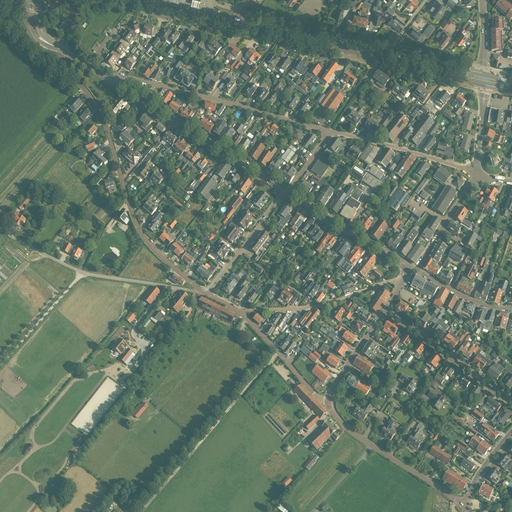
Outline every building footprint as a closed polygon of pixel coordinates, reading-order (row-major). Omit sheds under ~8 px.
[(350,0),(346,0),(345,7),(352,8),(354,1),(350,0)] [(369,3),(365,0),(364,0),(363,2),(359,0),(357,3),(365,8),(367,6),(367,5),(369,3)] [(415,6),(419,1),(417,0),(411,0),(410,2),(406,7),(408,8),(412,4),(415,6)] [(441,13),(446,7),(437,0),(436,0),(431,7),(430,7),(429,9),(429,10),(428,10),(436,16),(439,12),(441,13)] [(451,12),(456,6),(449,0),(446,4),(449,7),(447,9),(451,12)] [(501,11),(508,4),(502,0),(500,0),(495,6),(501,11)] [(365,8),(357,3),(356,5),(359,8),(361,6),(362,7),(361,9),(359,11),(358,12),(359,13),(358,15),(354,14),(352,22),(359,23),(361,16),(363,11),(365,9),(364,9),(365,8)] [(507,16),(511,11),(511,7),(508,4),(501,11),(507,16)] [(342,17),(344,9),(342,9),(343,6),(340,5),(339,10),(337,9),(334,19),(341,20),(341,17),(342,17)] [(366,25),(368,17),(365,17),(366,13),(365,13),(367,11),(365,9),(363,11),(361,16),(359,23),(366,25)] [(373,22),(380,24),(381,20),(385,21),(386,15),(382,15),(382,14),(375,13),(373,22)] [(446,29),(452,20),(447,16),(440,24),(446,29)] [(397,22),(399,20),(396,18),(394,20),(392,18),(388,24),(396,31),(401,25),(397,22)] [(67,34),(72,26),(65,20),(59,28),(67,34)] [(457,37),(455,40),(457,42),(458,42),(458,43),(458,44),(459,44),(460,44),(462,42),(463,41),(465,39),(466,40),(468,37),(467,36),(463,32),(465,29),(467,31),(473,23),(468,20),(456,36),(457,37)] [(138,23),(137,22),(133,24),(133,25),(132,25),(129,29),(130,29),(135,33),(135,32),(140,30),(141,30),(142,25),(143,25),(143,24),(138,23)] [(147,35),(150,25),(145,24),(145,25),(143,25),(142,25),(141,30),(140,33),(147,35)] [(435,28),(429,24),(422,34),(428,38),(435,28)] [(157,28),(154,28),(154,26),(150,25),(147,35),(154,37),(155,34),(157,34),(159,32),(160,28),(157,27),(157,28)] [(419,42),(423,36),(420,34),(413,28),(409,35),(416,40),(416,39),(419,42)] [(130,29),(128,32),(127,31),(124,34),(133,41),(133,40),(135,42),(139,37),(137,35),(135,33),(130,29)] [(166,42),(172,34),(167,30),(160,38),(166,42)] [(451,36),(445,32),(443,30),(441,32),(440,31),(437,35),(440,38),(438,41),(440,43),(441,44),(442,45),(443,45),(451,36)] [(173,44),(180,35),(174,31),(172,34),(166,42),(169,45),(171,42),(173,44)] [(128,46),(133,41),(124,34),(122,38),(123,39),(121,41),(128,46)] [(188,47),(194,39),(189,35),(184,42),(181,40),(177,47),(181,50),(182,50),(186,52),(189,48),(188,47)] [(155,47),(160,40),(157,37),(151,44),(155,47)] [(221,47),(213,40),(209,45),(202,41),(198,46),(205,52),(207,50),(215,56),(221,47)] [(128,46),(121,41),(120,43),(118,42),(116,46),(124,52),(128,46)] [(228,55),(226,58),(228,59),(232,54),(236,49),(231,45),(227,50),(230,53),(228,55)] [(120,58),(124,52),(116,46),(113,50),(114,51),(113,53),(120,58)] [(149,57),(154,50),(149,46),(146,51),(146,50),(144,53),(149,57)] [(169,56),(175,49),(171,47),(166,54),(169,56)] [(232,54),(228,59),(230,61),(232,58),(232,59),(233,58),(235,60),(241,52),(236,49),(232,54)] [(255,51),(253,49),(252,49),(251,50),(246,57),(248,58),(245,62),(248,64),(256,53),(254,52),(255,51)] [(120,58),(113,53),(111,55),(110,54),(107,58),(115,64),(120,58)] [(257,63),(261,57),(256,53),(248,64),(250,66),(254,61),(257,63)] [(275,68),(279,62),(277,61),(278,59),(272,55),(267,62),(270,64),(268,68),(273,71),(275,68)] [(111,70),(115,64),(107,58),(104,61),(105,62),(104,65),(103,64),(101,65),(104,67),(105,66),(110,70),(111,70)] [(130,71),(136,62),(130,58),(124,66),(130,71)] [(279,62),(275,68),(280,71),(281,69),(285,71),(291,62),(286,58),(282,64),(279,62)] [(179,70),(184,62),(178,60),(174,66),(179,70)] [(232,69),(237,63),(235,60),(230,66),(226,65),(226,68),(232,69)] [(292,69),(290,67),(284,76),(286,78),(290,72),(293,75),(295,72),(294,72),(296,70),(299,72),(304,65),(298,61),(297,64),(296,63),(294,65),(292,69)] [(328,81),(338,67),(333,63),(319,82),(321,84),(324,79),(328,81)] [(149,80),(158,67),(153,64),(149,71),(144,68),(140,74),(149,80)] [(252,76),(258,68),(255,65),(249,73),(252,76)] [(310,72),(309,72),(305,77),(309,80),(310,80),(311,78),(313,79),(312,81),(312,83),(314,85),(319,79),(316,77),(321,69),(315,65),(310,72)] [(189,88),(195,78),(181,70),(175,80),(189,88)] [(162,73),(156,71),(150,80),(160,83),(163,73),(162,73)] [(377,85),(383,89),(387,84),(390,86),(393,81),(390,79),(389,80),(378,71),(373,78),(379,82),(377,85)] [(341,88),(343,89),(352,76),(347,72),(341,80),(344,82),(341,87),(341,88)] [(209,86),(214,78),(210,74),(204,82),(209,86)] [(228,93),(235,84),(233,81),(235,78),(229,74),(224,80),(227,83),(223,89),(228,93)] [(352,87),(357,79),(352,76),(343,89),(341,91),(343,92),(345,90),(348,85),(352,87)] [(251,97),(258,89),(254,86),(257,83),(254,81),(256,79),(253,77),(249,84),(251,85),(245,93),(251,97)] [(213,89),(219,81),(214,78),(209,86),(213,89)] [(141,91),(143,85),(132,82),(131,85),(141,91)] [(272,104),(279,95),(281,93),(278,92),(283,86),(279,82),(273,90),(274,91),(267,100),(272,104)] [(292,93),(297,87),(296,86),(292,83),(286,91),(291,94),(291,93),(292,93)] [(263,102),(269,93),(266,91),(268,87),(263,84),(258,90),(261,92),(257,98),(263,102)] [(397,96),(403,89),(397,85),(392,92),(391,92),(397,96)] [(420,97),(425,90),(420,86),(415,94),(413,97),(415,98),(417,96),(420,97)] [(400,108),(402,105),(405,101),(403,99),(409,92),(403,87),(403,89),(397,96),(400,98),(402,100),(399,103),(397,106),(400,108)] [(154,90),(152,89),(149,93),(159,100),(162,96),(163,97),(166,91),(160,90),(159,92),(154,89),(154,90)] [(334,91),(332,89),(330,92),(329,91),(323,99),(324,100),(320,105),(321,106),(332,114),(344,98),(334,91)] [(445,89),(436,100),(442,105),(451,94),(445,89)] [(425,101),(430,94),(425,90),(420,97),(418,100),(420,102),(423,104),(425,101)] [(380,101),(378,104),(382,106),(390,96),(389,95),(391,92),(389,91),(387,93),(386,94),(380,101)] [(167,105),(173,95),(168,92),(162,102),(167,105)] [(293,110),(295,107),(295,106),(299,101),(294,98),(296,95),(294,94),(292,96),(293,97),(286,106),(293,110)] [(462,107),(463,105),(466,101),(458,96),(452,105),(455,107),(456,106),(460,108),(461,106),(462,107)] [(184,105),(180,102),(182,99),(179,97),(175,103),(173,102),(169,108),(177,114),(182,106),(183,106),(184,105)] [(74,114),(83,105),(75,98),(67,106),(65,106),(64,107),(64,109),(67,111),(69,109),(74,114)] [(121,98),(120,98),(109,111),(116,118),(124,108),(127,110),(130,107),(127,104),(128,104),(127,104),(127,103),(126,102),(125,102),(123,100),(123,99),(121,98)] [(309,106),(311,103),(309,102),(307,105),(305,103),(299,110),(303,113),(309,106)] [(221,118),(221,117),(220,116),(226,107),(221,104),(215,114),(220,116),(219,117),(221,118)] [(425,115),(429,111),(424,106),(420,111),(425,115)] [(349,114),(345,118),(351,122),(357,114),(353,112),(354,110),(352,109),(350,107),(346,112),(349,114)] [(84,127),(91,119),(89,117),(91,114),(85,109),(77,117),(79,119),(78,121),(84,127)] [(190,112),(185,109),(185,110),(184,109),(182,111),(184,112),(181,116),(185,119),(190,112)] [(196,115),(199,111),(199,110),(197,109),(195,111),(193,110),(191,112),(190,112),(185,119),(189,121),(195,113),(196,115)] [(503,120),(504,114),(501,113),(501,111),(490,109),(489,118),(503,120)] [(399,114),(393,121),(394,122),(396,121),(398,123),(398,122),(400,124),(404,127),(408,121),(411,123),(414,118),(412,117),(410,118),(409,117),(407,120),(406,119),(402,116),(404,114),(401,111),(399,114)] [(357,114),(351,122),(356,126),(359,122),(362,124),(366,118),(363,116),(363,117),(358,113),(357,114)] [(370,129),(369,130),(372,132),(372,131),(375,133),(379,127),(381,125),(385,128),(394,116),(389,113),(386,117),(382,122),(381,121),(382,120),(379,117),(378,118),(370,129)] [(369,119),(365,125),(370,129),(378,118),(373,114),(371,117),(373,119),(371,121),(369,119)] [(463,116),(463,117),(465,118),(464,122),(472,124),(474,116),(466,114),(464,114),(463,116)] [(148,132),(152,127),(150,125),(153,121),(145,115),(140,121),(145,124),(144,125),(147,128),(145,130),(148,132)] [(196,126),(200,120),(198,119),(199,117),(197,115),(192,123),(196,126)] [(221,118),(219,117),(217,116),(215,119),(212,117),(211,119),(218,124),(222,119),(223,118),(221,117),(221,118)] [(416,128),(417,129),(425,135),(434,123),(432,121),(427,117),(425,116),(418,124),(419,124),(416,128)] [(502,126),(503,120),(489,118),(488,120),(492,120),(491,124),(502,126)] [(205,130),(209,124),(209,123),(204,119),(199,126),(205,130)] [(227,126),(221,121),(218,124),(213,132),(220,136),(225,128),(227,126)] [(393,121),(383,134),(392,142),(404,127),(400,124),(398,122),(398,123),(396,121),(394,122),(393,121)] [(464,125),(462,130),(470,132),(472,124),(464,122),(464,125)] [(210,133),(214,126),(209,123),(209,124),(205,130),(210,133)] [(273,127),(268,123),(260,135),(263,137),(267,130),(270,132),(269,133),(272,135),(271,137),(273,138),(280,127),(275,124),(273,127)] [(160,136),(162,133),(165,129),(160,124),(156,128),(156,129),(154,131),(156,134),(157,133),(160,136)] [(239,134),(243,127),(239,124),(234,131),(239,134)] [(94,128),(92,126),(89,129),(88,129),(84,133),(90,138),(97,131),(97,130),(97,129),(95,128),(94,128)] [(120,135),(125,129),(122,126),(118,131),(114,127),(112,129),(120,135)] [(119,140),(128,148),(134,140),(128,135),(133,130),(129,126),(124,132),(125,132),(119,140)] [(244,133),(248,128),(244,126),(241,130),(242,130),(232,145),(236,147),(243,137),(241,136),(243,133),(244,133)] [(431,136),(436,128),(433,126),(428,133),(431,136)] [(234,130),(230,127),(228,129),(227,128),(219,139),(227,144),(235,132),(233,131),(234,130)] [(415,132),(410,128),(402,138),(407,142),(409,140),(415,132)] [(417,129),(415,132),(409,140),(417,146),(425,135),(417,129)] [(493,140),(495,133),(487,129),(484,136),(493,140)] [(299,142),(301,139),(300,139),(303,135),(302,132),(296,130),(292,135),(297,139),(296,140),(299,142)] [(167,144),(173,135),(169,132),(163,140),(167,144)] [(252,146),(258,138),(260,135),(257,132),(252,140),(247,136),(238,149),(243,152),(249,144),(252,146)] [(171,147),(178,139),(173,135),(167,144),(164,146),(168,149),(164,154),(166,156),(171,151),(168,150),(171,147)] [(300,146),(298,148),(302,150),(304,147),(306,148),(308,145),(310,147),(316,138),(311,135),(305,143),(304,143),(302,146),(300,146)] [(470,146),(472,138),(464,136),(462,144),(470,146)] [(427,153),(436,141),(430,137),(422,149),(427,153)] [(338,141),(334,138),(327,147),(328,148),(338,155),(340,156),(349,144),(344,141),(343,143),(339,140),(338,141)] [(184,147),(186,144),(181,139),(173,148),(177,152),(175,155),(183,146),(184,147)] [(256,161),(265,147),(258,142),(249,156),(256,161)] [(438,146),(436,153),(444,155),(446,148),(447,145),(444,144),(440,143),(439,146),(438,146)] [(181,156),(189,147),(186,144),(184,147),(183,146),(175,155),(179,158),(181,155),(181,156)] [(276,167),(272,172),(276,174),(277,172),(278,173),(280,170),(279,169),(281,167),(279,167),(284,161),(287,163),(297,150),(298,148),(292,144),(290,146),(283,156),(281,159),(282,159),(276,167)] [(467,154),(470,146),(462,144),(460,152),(467,154)] [(353,146),(348,154),(357,160),(358,159),(362,153),(353,146)] [(128,161),(134,154),(131,152),(133,149),(131,147),(124,156),(126,157),(125,158),(128,161)] [(147,156),(149,153),(152,149),(149,147),(142,155),(145,158),(147,156)] [(265,167),(277,150),(273,147),(269,153),(266,150),(258,162),(265,167)] [(321,180),(323,177),(326,172),(338,155),(328,148),(311,171),(317,175),(316,177),(321,180)] [(369,166),(377,153),(369,148),(360,160),(369,166)] [(386,168),(395,154),(386,148),(377,161),(386,168)] [(446,148),(444,155),(451,157),(454,150),(446,148)] [(96,172),(98,169),(103,164),(105,165),(108,162),(101,157),(105,153),(100,149),(94,155),(95,156),(93,158),(97,162),(92,168),(96,172)] [(483,162),(483,164),(483,165),(483,166),(483,167),(483,168),(484,169),(484,170),(485,170),(485,171),(486,171),(486,172),(487,172),(488,173),(489,173),(490,174),(492,174),(493,174),(494,174),(495,174),(496,174),(497,174),(498,174),(499,173),(500,173),(501,172),(502,172),(503,172),(496,166),(497,166),(497,165),(498,164),(502,167),(505,159),(506,159),(505,158),(505,157),(504,156),(503,155),(503,154),(502,154),(501,153),(500,152),(499,152),(498,151),(497,151),(496,151),(494,151),(493,151),(492,151),(491,151),(490,152),(489,152),(488,153),(487,154),(487,153),(486,153),(493,159),(492,159),(492,160),(491,160),(491,161),(491,162),(484,156),(484,157),(484,158),(483,159),(483,161),(483,162)] [(135,165),(142,156),(139,154),(136,152),(134,154),(128,161),(132,164),(132,163),(135,165)] [(192,155),(189,153),(183,162),(185,164),(184,165),(186,167),(187,165),(190,168),(186,173),(188,175),(194,169),(192,167),(200,157),(196,153),(194,155),(193,154),(192,155)] [(402,179),(416,159),(407,153),(393,173),(402,179)] [(268,169),(272,172),(276,167),(282,159),(281,159),(283,156),(281,155),(277,160),(276,159),(273,162),(268,169)] [(148,164),(151,160),(147,156),(145,158),(143,161),(145,163),(141,168),(143,170),(139,174),(145,179),(151,171),(148,168),(150,165),(148,164)] [(343,166),(346,162),(339,157),(336,161),(343,166)] [(206,172),(209,169),(205,166),(207,163),(202,159),(197,167),(202,170),(203,169),(206,172)] [(507,159),(503,168),(511,170),(511,168),(511,161),(509,160),(507,159)] [(163,170),(165,167),(167,165),(162,161),(160,164),(158,166),(161,168),(163,170)] [(214,183),(217,180),(217,179),(227,165),(223,162),(214,175),(214,176),(210,180),(207,178),(205,181),(204,180),(203,182),(195,192),(200,195),(198,198),(202,200),(214,183)] [(419,179),(421,177),(422,177),(429,167),(422,162),(415,172),(416,173),(414,175),(419,179)] [(392,173),(396,167),(393,164),(388,170),(392,173)] [(222,180),(231,168),(227,165),(217,179),(217,180),(220,182),(222,180)] [(350,173),(362,182),(367,173),(355,165),(350,173)] [(284,180),(290,171),(292,169),(288,166),(281,177),(284,180)] [(380,180),(384,174),(373,166),(369,173),(380,180)] [(454,182),(450,178),(452,176),(441,168),(434,177),(445,185),(447,187),(433,209),(442,215),(457,193),(454,191),(456,189),(458,191),(464,184),(457,178),(454,182)] [(172,183),(180,172),(176,169),(168,179),(172,183)] [(292,169),(290,171),(284,180),(289,183),(295,176),(294,175),(296,172),(295,170),(292,169)] [(310,176),(312,174),(308,171),(303,178),(306,180),(309,175),(310,176)] [(158,186),(164,178),(157,172),(150,180),(158,186)] [(379,192),(384,184),(368,173),(362,181),(379,192)] [(235,184),(240,179),(234,174),(227,183),(225,181),(222,186),(218,191),(222,194),(229,184),(234,188),(236,185),(235,184)] [(316,177),(314,175),(310,181),(317,185),(321,180),(316,177)] [(195,192),(203,182),(204,180),(206,178),(203,176),(199,180),(197,182),(195,181),(189,188),(195,192)] [(323,188),(328,180),(323,177),(321,180),(317,185),(323,188)] [(252,184),(245,179),(243,182),(242,182),(240,186),(238,190),(244,194),(252,184)] [(418,194),(424,186),(428,181),(425,179),(415,193),(418,194)] [(104,184),(103,183),(104,182),(102,180),(96,187),(98,188),(99,187),(101,189),(105,187),(107,191),(108,191),(109,194),(116,191),(113,181),(104,184)] [(303,192),(305,189),(304,189),(307,185),(306,185),(307,184),(307,183),(305,181),(299,190),(303,192)] [(208,201),(219,187),(214,183),(202,200),(203,202),(205,199),(208,201)] [(308,195),(313,187),(307,184),(306,185),(307,185),(304,189),(305,189),(303,192),(308,195)] [(337,214),(348,198),(350,199),(358,187),(353,184),(346,194),(341,190),(340,192),(329,208),(337,214)] [(396,184),(387,196),(392,199),(395,194),(399,189),(400,187),(396,184)] [(330,192),(331,190),(325,186),(316,200),(321,203),(327,193),(328,193),(329,191),(330,192)] [(392,199),(387,205),(395,211),(400,204),(404,207),(405,207),(411,198),(399,189),(400,187),(399,189),(395,194),(392,199)] [(481,210),(483,211),(486,206),(489,200),(494,190),(490,188),(485,197),(487,198),(481,210)] [(511,212),(511,188),(504,210),(502,215),(507,217),(508,211),(511,212)] [(357,202),(359,198),(358,198),(362,192),(357,189),(350,200),(340,216),(350,222),(356,212),(361,204),(357,202)] [(325,206),(334,192),(331,190),(330,192),(329,191),(328,193),(327,193),(321,203),(325,206)] [(486,206),(483,211),(482,214),(483,215),(484,215),(489,206),(490,206),(491,204),(490,203),(491,201),(493,202),(498,192),(494,190),(489,200),(486,206)] [(260,209),(269,198),(261,191),(252,203),(246,198),(240,206),(248,212),(254,204),(260,209)] [(425,200),(429,195),(424,191),(420,196),(425,200)] [(152,201),(155,197),(152,195),(148,200),(150,201),(151,200),(152,201),(151,203),(149,202),(143,209),(144,209),(143,210),(146,213),(147,212),(148,212),(155,203),(152,201)] [(184,207),(171,196),(167,201),(170,204),(172,201),(182,209),(184,207)] [(225,225),(243,201),(237,196),(229,206),(231,208),(225,217),(226,218),(222,223),(225,225)] [(22,210),(30,201),(26,198),(18,207),(22,210)] [(158,205),(156,202),(155,203),(148,212),(152,216),(158,209),(156,208),(158,205)] [(285,204),(278,214),(282,217),(280,220),(283,222),(280,225),(281,226),(278,230),(281,232),(292,217),(288,214),(292,209),(285,204)] [(470,218),(472,216),(469,215),(467,213),(468,212),(461,207),(458,211),(468,217),(470,218)] [(249,225),(252,223),(251,222),(252,220),(249,217),(251,214),(244,209),(240,214),(243,216),(241,219),(249,225)] [(472,224),(473,222),(470,221),(471,220),(467,219),(468,217),(458,211),(456,214),(472,224)] [(128,218),(125,216),(121,212),(117,219),(121,222),(124,224),(127,226),(130,222),(127,220),(128,218)] [(476,221),(480,216),(475,212),(471,218),(476,221)] [(154,233),(159,226),(156,224),(162,217),(158,213),(152,220),(154,222),(148,228),(154,233)] [(299,220),(302,216),(298,213),(288,227),(292,230),(299,219),(299,220)] [(24,229),(26,225),(24,224),(26,220),(16,214),(12,222),(15,224),(14,224),(21,228),(24,229)] [(418,222),(420,219),(414,214),(411,217),(412,218),(410,220),(413,221),(414,220),(418,222)] [(470,227),(472,224),(456,214),(454,218),(470,227)] [(304,223),(306,219),(302,216),(299,220),(299,219),(292,230),(295,232),(302,222),(304,223)] [(379,218),(377,216),(376,218),(375,217),(372,221),(366,217),(363,221),(362,221),(360,224),(363,226),(362,227),(366,230),(368,227),(369,227),(372,222),(374,224),(378,219),(379,218)] [(415,264),(425,250),(424,250),(435,233),(434,232),(441,222),(434,217),(427,228),(416,244),(417,245),(407,259),(415,264)] [(305,233),(314,221),(310,218),(305,224),(307,225),(302,231),(305,233)] [(249,225),(241,219),(239,222),(236,220),(233,224),(232,224),(238,229),(240,226),(245,230),(246,228),(247,228),(249,225)] [(172,230),(177,223),(173,220),(168,226),(172,230)] [(378,240),(388,226),(380,221),(370,235),(378,240)] [(396,230),(400,224),(395,221),(391,226),(396,230)] [(452,221),(448,227),(452,230),(451,232),(455,235),(456,233),(458,234),(458,233),(459,233),(461,231),(461,230),(460,229),(462,227),(452,221)] [(238,229),(232,224),(233,224),(231,224),(228,228),(230,230),(228,233),(237,240),(239,237),(238,236),(240,234),(235,231),(237,228),(238,229)] [(312,239),(319,229),(314,225),(307,235),(312,239)] [(411,245),(421,230),(415,225),(403,243),(403,242),(402,243),(402,244),(401,246),(402,246),(397,252),(405,257),(412,248),(412,245),(411,245)] [(317,243),(323,234),(319,230),(319,229),(312,239),(317,243)] [(509,240),(511,234),(505,231),(502,238),(509,240)] [(179,248),(180,248),(182,246),(182,245),(179,242),(182,239),(186,234),(183,232),(179,237),(177,239),(175,241),(177,243),(176,244),(171,249),(175,253),(179,248)] [(266,241),(269,237),(262,232),(259,236),(266,241)] [(473,233),(470,232),(464,244),(471,248),(478,235),(473,232),(473,233)] [(164,243),(172,234),(171,234),(171,235),(169,233),(167,236),(165,234),(160,239),(164,243)] [(237,240),(228,233),(226,236),(223,234),(220,239),(225,243),(227,241),(232,244),(234,242),(235,243),(237,240)] [(285,245),(288,241),(292,236),(288,233),(285,238),(283,241),(282,243),(285,245)] [(396,233),(387,246),(391,248),(396,241),(399,236),(396,233)] [(164,243),(168,247),(176,238),(172,234),(164,243)] [(214,238),(209,234),(204,240),(210,244),(214,238)] [(328,241),(331,237),(327,235),(315,250),(319,253),(316,256),(318,257),(320,254),(319,253),(326,243),(327,241),(328,241)] [(262,245),(266,241),(259,236),(256,240),(262,245)] [(396,241),(391,248),(395,251),(404,238),(400,236),(399,236),(396,241)] [(336,241),(331,237),(328,241),(327,241),(326,243),(319,253),(320,254),(322,255),(328,247),(328,246),(329,245),(332,247),(336,241)] [(225,243),(220,239),(219,239),(221,240),(217,244),(220,246),(218,249),(226,256),(229,253),(228,252),(229,250),(224,247),(227,244),(225,243)] [(343,257),(352,245),(344,239),(335,251),(334,250),(332,253),(336,256),(338,253),(343,257)] [(259,250),(262,245),(256,240),(253,245),(259,250)] [(443,255),(447,247),(438,242),(434,250),(443,255)] [(67,244),(63,251),(68,253),(68,252),(73,254),(72,256),(78,259),(82,252),(81,251),(83,248),(75,244),(74,247),(72,246),(67,244)] [(180,248),(175,253),(178,257),(184,252),(183,251),(184,250),(186,252),(190,247),(188,245),(185,249),(182,246),(180,248)] [(256,254),(259,250),(253,245),(249,249),(256,254)] [(291,253),(294,248),(289,245),(285,249),(291,253)] [(348,273),(365,251),(357,245),(339,268),(341,269),(342,268),(348,273)] [(455,245),(449,256),(449,257),(452,258),(460,263),(464,255),(460,253),(462,249),(457,246),(455,245)] [(226,256),(218,249),(215,253),(213,251),(209,255),(216,260),(218,258),(222,260),(223,258),(224,259),(226,256)] [(187,264),(187,265),(188,266),(189,266),(190,266),(194,260),(193,259),(197,255),(196,254),(198,251),(196,250),(194,253),(193,254),(186,263),(187,264)] [(442,267),(444,264),(439,262),(443,255),(434,250),(428,259),(442,267)] [(182,260),(182,261),(183,262),(184,262),(186,263),(193,254),(190,252),(188,255),(187,254),(182,260)] [(370,271),(378,260),(369,253),(361,264),(370,271)] [(338,267),(345,259),(342,257),(336,265),(338,267)] [(436,277),(442,267),(428,259),(423,269),(436,277)] [(216,268),(219,265),(214,261),(210,267),(202,278),(207,282),(212,275),(209,273),(214,266),(216,268)] [(205,267),(200,263),(196,268),(199,270),(196,273),(202,278),(210,267),(207,264),(205,267)] [(261,274),(264,270),(256,264),(253,268),(261,274)] [(364,278),(370,271),(361,264),(356,271),(364,278)] [(270,273),(273,274),(269,279),(271,281),(274,276),(280,268),(276,265),(270,273)] [(472,266),(469,265),(463,276),(463,277),(461,279),(456,289),(462,292),(466,285),(466,284),(467,282),(469,279),(468,278),(470,275),(469,275),(473,267),(472,266)] [(468,278),(469,279),(472,280),(477,269),(476,268),(473,267),(469,275),(470,275),(468,278)] [(185,282),(170,271),(166,276),(169,278),(170,277),(173,279),(172,281),(175,283),(176,281),(182,286),(185,282)] [(454,276),(445,271),(443,275),(442,275),(440,279),(450,284),(452,280),(454,276)] [(307,295),(314,285),(312,283),(313,281),(309,278),(311,275),(308,272),(304,278),(307,280),(304,284),(305,285),(303,287),(305,288),(302,291),(304,292),(304,293),(306,295),(306,294),(307,295)] [(226,292),(237,276),(234,274),(231,278),(222,289),(226,292)] [(485,302),(493,278),(494,275),(490,274),(487,284),(481,300),(485,302)] [(229,295),(236,285),(236,284),(241,279),(237,276),(226,292),(229,295)] [(354,285),(357,282),(351,276),(348,279),(354,285)] [(422,291),(427,282),(416,276),(412,285),(419,290),(419,291),(417,289),(415,292),(416,292),(415,294),(419,297),(420,295),(422,291)] [(238,286),(241,288),(235,295),(237,297),(236,298),(238,299),(239,298),(241,300),(248,291),(245,288),(248,284),(243,280),(238,286)] [(323,290),(328,282),(326,280),(321,287),(319,285),(318,288),(314,285),(307,295),(309,296),(308,296),(310,298),(311,297),(312,298),(317,291),(320,293),(322,290),(323,290)] [(349,281),(346,282),(350,294),(355,292),(353,285),(353,284),(349,281)] [(504,293),(508,283),(502,281),(499,291),(494,290),(490,302),(499,305),(503,293),(504,293)] [(346,282),(339,285),(340,289),(342,288),(345,296),(350,294),(346,282)] [(433,297),(438,288),(427,282),(422,291),(433,297)] [(481,300),(487,284),(480,282),(478,287),(474,298),(481,300)] [(470,296),(470,295),(473,288),(466,284),(466,285),(462,292),(470,296)] [(275,289),(271,285),(264,295),(266,296),(266,297),(268,298),(270,299),(274,294),(276,296),(282,289),(278,286),(275,289)] [(150,305),(161,292),(154,286),(143,300),(150,305)] [(261,290),(257,287),(255,286),(249,292),(251,294),(246,301),(247,301),(247,302),(249,304),(250,303),(251,304),(258,295),(258,294),(261,290)] [(377,314),(390,295),(380,289),(370,304),(368,308),(371,310),(377,314)] [(319,303),(326,294),(322,291),(323,290),(322,290),(320,293),(315,300),(319,303)] [(441,309),(449,294),(441,290),(433,304),(441,309)] [(178,313),(180,311),(178,309),(181,306),(179,304),(179,303),(178,302),(184,295),(181,291),(169,306),(178,313)] [(284,291),(279,298),(287,304),(294,296),(289,292),(288,294),(284,291)] [(453,311),(460,299),(450,294),(443,306),(453,311)] [(180,311),(190,299),(184,295),(178,302),(179,303),(179,304),(181,306),(178,309),(180,311)] [(219,305),(202,297),(197,307),(214,315),(219,305)] [(419,299),(415,306),(420,309),(424,302),(419,299)] [(471,319),(475,307),(476,307),(474,306),(468,304),(460,299),(451,316),(455,319),(455,317),(456,318),(457,315),(461,317),(462,314),(471,319)] [(407,315),(410,311),(406,309),(408,306),(401,301),(397,308),(404,313),(404,312),(407,315)] [(371,316),(366,312),(366,311),(354,303),(348,312),(352,315),(353,313),(366,322),(371,316)] [(219,305),(214,315),(231,324),(236,314),(219,305)] [(429,321),(431,323),(440,310),(433,305),(430,308),(433,310),(431,312),(434,314),(431,318),(422,312),(415,322),(423,328),(429,321)] [(340,322),(342,320),(340,318),(345,312),(339,307),(332,317),(340,322)] [(479,308),(475,321),(481,323),(480,327),(484,329),(486,325),(483,324),(488,311),(479,308)] [(312,323),(320,313),(316,310),(303,326),(307,328),(311,322),(312,323)] [(158,321),(162,316),(156,311),(152,317),(158,321)] [(302,326),(306,321),(312,314),(308,311),(299,323),(302,326)] [(488,311),(483,324),(486,325),(484,329),(489,330),(491,331),(492,331),(493,326),(491,326),(496,313),(490,311),(490,312),(488,311)] [(505,330),(506,327),(509,314),(498,312),(494,328),(505,330)] [(130,323),(135,317),(131,313),(125,319),(130,323)] [(274,329),(275,328),(281,317),(277,314),(272,323),(273,324),(271,327),(274,329)] [(282,333),(287,326),(284,324),(289,317),(285,314),(277,326),(280,328),(278,331),(282,333)] [(292,327),(293,327),(301,317),(297,314),(289,325),(292,327)] [(258,316),(257,315),(253,319),(259,324),(261,322),(263,323),(265,320),(260,315),(258,316)] [(351,329),(359,334),(359,333),(360,333),(361,331),(361,330),(364,326),(359,323),(359,324),(353,320),(349,326),(352,328),(351,329)] [(436,325),(430,333),(436,337),(441,331),(444,333),(448,327),(447,326),(442,322),(443,321),(441,320),(437,326),(436,325)] [(391,344),(397,336),(394,335),(399,328),(388,321),(384,328),(392,333),(388,339),(390,340),(388,343),(391,344)] [(167,323),(162,329),(166,332),(171,326),(167,323)] [(274,329),(271,327),(270,326),(265,333),(269,336),(274,329)] [(286,342),(284,341),(279,347),(284,351),(293,339),(293,338),(298,331),(295,329),(295,328),(293,327),(292,327),(290,329),(292,331),(289,335),(290,336),(286,342)] [(449,345),(455,336),(450,333),(453,329),(451,327),(447,332),(449,334),(448,335),(444,341),(449,345)] [(325,330),(326,330),(330,334),(336,338),(338,335),(327,328),(325,330)] [(330,334),(326,330),(325,332),(327,333),(326,334),(334,340),(336,338),(330,334)] [(344,331),(342,334),(354,342),(354,341),(355,341),(356,339),(356,338),(347,332),(347,333),(344,331)] [(351,345),(354,342),(342,334),(340,333),(338,335),(343,339),(342,339),(351,345)] [(461,342),(467,335),(464,334),(463,336),(461,334),(458,338),(455,336),(449,345),(453,348),(459,341),(461,342)] [(409,337),(406,335),(399,345),(401,347),(403,344),(407,347),(412,339),(412,338),(410,337),(409,337)] [(394,349),(400,341),(396,338),(397,336),(391,344),(390,346),(388,349),(392,352),(393,349),(394,349)] [(128,346),(119,338),(119,339),(112,348),(113,347),(121,353),(120,355),(121,355),(122,354),(124,355),(120,360),(127,365),(133,358),(131,356),(133,353),(128,349),(127,350),(125,349),(128,346)] [(471,346),(474,341),(472,340),(469,344),(467,347),(466,346),(465,348),(463,346),(459,352),(463,355),(470,346),(471,345),(471,346)] [(378,353),(379,352),(377,351),(379,347),(369,341),(367,345),(376,352),(378,353)] [(290,354),(293,350),(295,346),(291,342),(283,352),(288,356),(289,354),(290,354)] [(327,346),(321,342),(320,344),(322,346),(324,348),(325,349),(327,350),(332,344),(329,342),(327,346)] [(347,349),(337,342),(334,346),(333,345),(345,353),(347,349)] [(422,346),(419,344),(411,355),(419,361),(422,357),(419,355),(424,348),(424,347),(423,346),(422,346)] [(342,357),(345,353),(333,345),(331,349),(335,351),(334,352),(342,357)] [(374,356),(376,352),(367,345),(364,349),(374,356)] [(324,348),(322,346),(318,351),(321,354),(324,355),(325,356),(337,365),(338,364),(339,364),(340,363),(340,362),(331,356),(325,353),(327,350),(325,349),(324,348)] [(475,349),(470,346),(463,355),(468,359),(473,353),(475,354),(479,349),(477,347),(475,349)] [(390,352),(383,348),(382,350),(388,355),(390,356),(392,353),(390,352)] [(371,360),(374,356),(364,349),(361,353),(371,360)] [(317,359),(312,354),(312,353),(308,350),(303,357),(303,356),(298,362),(303,366),(308,370),(312,364),(308,361),(307,360),(309,358),(314,363),(317,359)] [(477,367),(484,357),(480,354),(481,352),(479,350),(474,356),(477,358),(473,363),(475,364),(474,365),(477,367)] [(431,358),(426,365),(431,369),(433,367),(435,368),(436,365),(436,366),(438,363),(440,360),(439,359),(439,358),(438,357),(437,358),(434,355),(431,358)] [(337,365),(325,356),(323,359),(324,361),(326,362),(326,361),(327,362),(326,363),(335,369),(336,368),(337,368),(337,367),(337,366),(337,365)] [(374,366),(359,356),(353,365),(368,375),(374,367),(383,374),(384,372),(384,371),(382,370),(375,365),(374,366)] [(489,360),(484,357),(477,367),(479,369),(480,368),(482,369),(485,366),(487,368),(492,361),(489,360)] [(492,377),(500,366),(496,363),(494,366),(495,367),(494,369),(492,367),(487,373),(492,377)] [(330,378),(331,377),(331,376),(331,375),(319,365),(312,373),(324,383),(329,378),(330,378)] [(423,373),(427,368),(422,365),(418,370),(423,373)] [(497,380),(501,374),(504,369),(502,368),(500,366),(492,377),(497,380)] [(450,377),(454,371),(449,367),(441,377),(437,375),(433,380),(440,385),(444,381),(444,380),(447,375),(450,377)] [(509,389),(511,385),(511,367),(507,372),(510,374),(503,384),(509,389)] [(415,388),(417,384),(410,379),(409,379),(403,374),(399,379),(406,384),(402,389),(410,394),(411,392),(413,394),(417,389),(415,388)] [(351,376),(346,383),(365,397),(370,389),(351,376)] [(466,389),(470,383),(464,379),(461,383),(462,384),(461,386),(466,389)] [(445,389),(440,385),(432,380),(429,385),(436,390),(438,388),(444,392),(445,389)] [(384,390),(387,385),(381,381),(378,386),(384,390)] [(320,418),(327,412),(301,384),(295,391),(320,418)] [(475,399),(481,391),(476,387),(472,393),(470,392),(468,395),(470,397),(471,396),(475,399)] [(437,396),(431,391),(427,396),(434,401),(431,406),(438,411),(445,400),(438,395),(437,396)] [(481,398),(477,404),(480,406),(487,398),(483,395),(481,398)] [(485,405),(484,407),(489,411),(491,408),(496,402),(491,398),(485,405)] [(496,412),(501,406),(496,402),(491,408),(489,411),(491,412),(492,412),(494,410),(496,412)] [(148,406),(144,403),(142,405),(140,404),(135,410),(136,411),(133,415),(137,419),(148,406)] [(363,422),(372,407),(367,404),(363,411),(358,407),(352,415),(363,422)] [(503,426),(507,420),(511,414),(505,409),(497,421),(503,426)] [(480,423),(484,417),(475,410),(471,416),(480,423)] [(492,423),(494,420),(498,415),(496,413),(490,421),(492,423)] [(309,430),(319,420),(320,420),(316,415),(310,420),(305,426),(309,430)] [(385,427),(380,434),(390,441),(395,434),(396,431),(392,428),(395,424),(390,420),(386,427),(385,427)] [(339,437),(335,433),(336,431),(327,421),(307,441),(317,450),(331,436),(335,441),(339,437)] [(419,436),(422,433),(420,431),(424,426),(419,423),(416,428),(417,429),(412,436),(412,435),(406,443),(412,447),(411,448),(414,450),(415,449),(417,450),(418,449),(419,449),(422,445),(421,444),(422,443),(422,442),(424,439),(419,436)] [(493,442),(499,435),(486,424),(485,424),(479,431),(493,442)] [(488,451),(491,448),(475,436),(477,433),(470,427),(467,430),(470,433),(468,436),(473,440),(488,451)] [(440,435),(437,433),(432,440),(435,442),(440,435)] [(484,456),(488,451),(473,440),(470,443),(469,445),(484,456)] [(460,441),(457,446),(464,451),(467,447),(460,441)] [(287,453),(292,449),(287,444),(283,449),(287,453)] [(438,458),(442,452),(434,446),(429,453),(438,458)] [(456,457),(460,449),(456,447),(452,454),(456,457)] [(447,465),(452,458),(442,452),(438,458),(447,465)] [(503,455),(500,459),(507,465),(511,468),(511,465),(511,463),(511,461),(510,460),(503,455)] [(316,463),(311,458),(304,467),(309,471),(316,463)] [(471,472),(475,466),(465,459),(461,465),(471,472)] [(511,468),(507,465),(500,459),(497,464),(506,471),(508,468),(511,471),(511,468)] [(462,492),(468,482),(449,470),(449,469),(444,465),(442,468),(447,471),(442,480),(462,492)] [(498,479),(502,475),(493,469),(490,473),(498,479)] [(498,479),(490,473),(487,478),(496,484),(499,480),(498,479)] [(292,481),(289,477),(283,483),(287,487),(292,481)] [(490,488),(488,487),(489,487),(483,484),(479,493),(483,495),(486,496),(486,497),(489,498),(494,489),(490,488)] [(282,511),(286,508),(281,503),(277,508),(281,511),(280,511),(282,511)]
